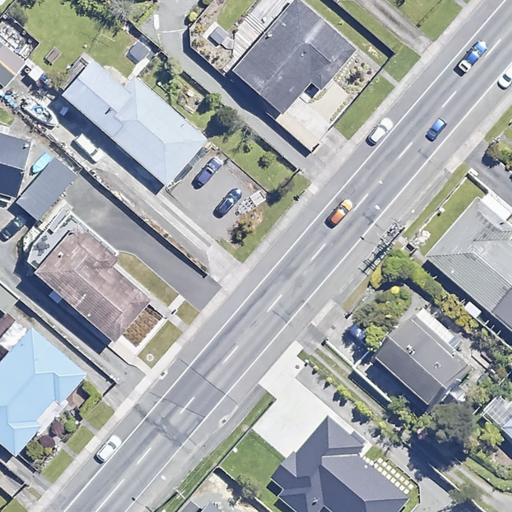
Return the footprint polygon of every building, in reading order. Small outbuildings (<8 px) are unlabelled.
[(353,50),(295,0),(290,0),(230,70),(306,135),(323,116),(296,93),(307,80),(319,89),(353,50)] [(0,31),(0,90),(31,54),(2,30),(0,31)] [(121,84),(87,54),(56,90),(165,184),(206,137),(131,73),(121,84)] [(28,140),(0,132),(0,197),(13,201),(28,140)] [(58,155),(15,199),(34,218),(78,174),(58,155)] [(511,210),(484,188),(483,189),(453,224),(424,260),(511,331),(511,242),(510,241),(511,239),(511,229),(504,223),(511,213),(511,210)] [(111,256),(70,220),(29,266),(111,339),(146,299),(105,262),(111,256)] [(18,296),(0,282),(0,310),(4,314),(18,296)] [(467,368),(413,315),(375,354),(428,407),(467,368)] [(0,451),(4,447),(17,458),(66,401),(62,398),(84,373),(30,326),(0,359),(0,451)] [(511,396),(507,402),(501,396),(486,412),(511,436),(511,396)] [(397,511),(408,499),(355,457),(363,447),(325,417),(296,454),(292,451),(269,479),(284,491),(279,498),(297,511),(320,511),(325,506),(331,511),(397,511)] [(221,511),(210,502),(201,511),(221,511)]
